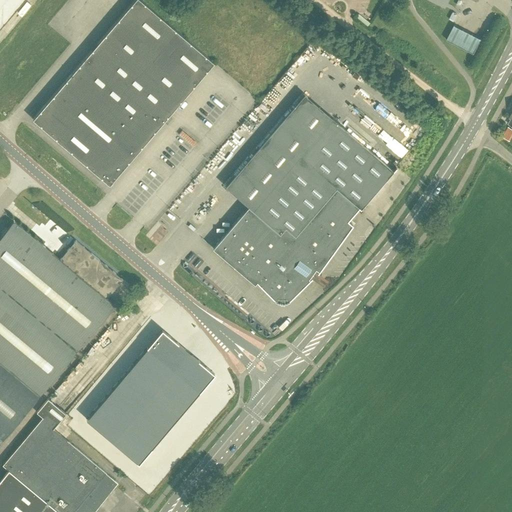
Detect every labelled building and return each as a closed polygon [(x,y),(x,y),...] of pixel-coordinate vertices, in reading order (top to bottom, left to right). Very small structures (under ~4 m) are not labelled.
[(0,0),(0,28),(24,0),(0,0)] [(109,185),(216,59),(145,0),(133,0),(32,119),(109,185)] [(12,31),(22,19),(17,16),(7,27),(12,31)] [(475,52),(482,37),(455,24),(448,38),(475,52)] [(393,170),(332,118),(304,93),(225,186),(249,206),(213,248),(255,284),(256,281),(274,299),(275,300),(276,301),(277,301),(278,301),(280,302),(282,302),(283,302),(285,301),(286,301),(287,301),(289,300),(290,299),(291,298),(310,279),(309,277),(315,268),(318,270),(318,271),(319,271),(353,224),(348,220),(359,207),(360,208),(360,209),(396,167),(393,170)] [(62,256),(15,217),(13,220),(0,235),(0,442),(113,306),(116,302),(109,296),(124,276),(77,237),(62,256)] [(214,376),(162,332),(87,422),(138,467),(214,376)] [(0,511),(94,511),(118,482),(111,476),(67,440),(68,439),(53,427),(67,411),(58,403),(49,396),(38,409),(44,415),(3,463),(9,468),(1,478),(0,478),(0,511)]
